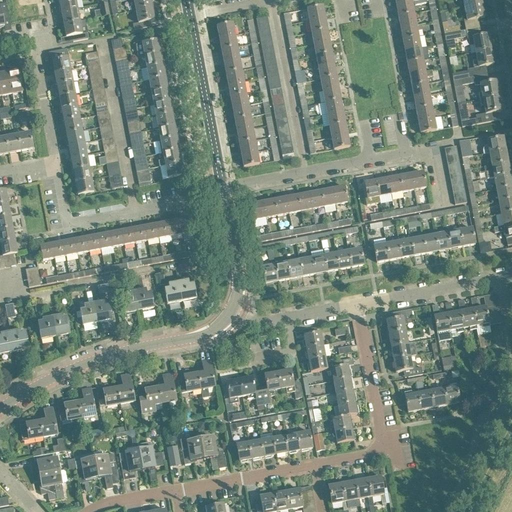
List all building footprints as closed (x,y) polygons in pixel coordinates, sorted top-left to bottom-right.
[(60,6),(59,6),(60,13),(61,12),(61,13),(77,10),(75,0),(64,0),(59,1),(59,2),(60,5),(60,6)] [(133,0),(136,12),(152,8),(151,5),(151,3),(152,3),(151,0),(133,0)] [(396,6),(398,17),(414,14),(412,3),(396,6)] [(1,10),(0,10),(0,28),(3,28),(3,27),(4,27),(3,21),(9,20),(6,4),(0,5),(1,10)] [(463,16),(464,23),(484,19),(482,4),(464,7),(466,15),(463,16)] [(309,22),(325,19),(323,7),(307,10),(309,22)] [(138,24),(133,25),(134,31),(149,28),(148,22),(154,21),(154,19),(153,16),(153,15),(155,15),(153,9),(152,9),(152,8),(136,12),(138,24)] [(62,18),(61,19),(62,25),(64,24),(64,25),(80,22),(77,10),(61,13),(61,14),(62,17),(62,18)] [(398,17),(400,29),(416,26),(414,14),(398,17)] [(257,26),(269,24),(267,18),(256,20),(257,26)] [(311,34),(327,31),(325,19),(309,22),(311,34)] [(65,30),(63,31),(65,37),(66,37),(66,38),(72,37),(73,42),(89,39),(88,33),(82,34),(81,28),(86,27),(85,21),(80,22),(64,25),(64,26),(64,29),(65,30)] [(447,23),(442,24),(444,35),(460,32),(460,31),(460,32),(459,26),(454,27),(448,29),(447,23)] [(217,27),(219,39),(235,36),(233,24),(217,27)] [(258,32),(270,30),(269,24),(257,26),(258,32)] [(400,29),(403,41),(418,38),(416,26),(400,29)] [(260,38),(271,36),(270,30),(258,32),(260,38)] [(314,45),(329,42),(327,31),(311,34),(314,45)] [(444,35),(446,42),(462,39),(461,38),(467,37),(466,31),(460,32),(444,35)] [(219,39),(221,51),(237,48),(235,36),(219,39)] [(474,46),(476,53),(491,51),(488,36),(468,40),(469,47),(474,46)] [(403,41),(405,52),(421,49),(418,38),(403,41)] [(138,58),(144,56),(160,53),(158,41),(136,45),(138,58)] [(262,50),(273,48),(272,41),(261,43),(262,50)] [(316,57),(332,54),(329,42),(314,45),(316,57)] [(115,62),(126,60),(124,48),(113,50),(115,62)] [(221,51),(224,62),(239,59),(237,48),(221,51)] [(405,52),(407,64),(423,61),(422,54),(431,53),(430,48),(421,49),(405,52)] [(493,65),(491,51),(476,53),(477,61),(472,62),(474,69),(493,65)] [(86,55),(88,67),(99,65),(97,53),(86,55)] [(144,56),(147,69),(163,66),(160,53),(144,56)] [(263,56),(264,61),(275,59),(274,53),(263,56)] [(318,69),(334,66),(332,54),(316,57),(318,69)] [(52,61),(55,74),(71,71),(68,58),(52,61)] [(224,62),(226,74),(241,71),(239,59),(224,62)] [(115,62),(117,74),(129,72),(126,60),(115,62)] [(407,64),(409,75),(425,72),(423,61),(407,64)] [(88,67),(91,80),(102,77),(99,65),(88,67)] [(266,73),(278,71),(277,65),(265,67),(266,73)] [(147,69),(149,81),(165,78),(163,66),(147,69)] [(320,80),(336,77),(334,66),(318,69),(320,80)] [(18,71),(8,73),(12,95),(22,93),(18,71)] [(55,74),(57,86),(73,83),(71,71),(55,74)] [(226,74),(228,86),(244,83),(241,71),(226,74)] [(409,75),(411,87),(427,84),(426,78),(432,77),(431,71),(425,72),(409,75)] [(117,74),(120,86),(131,84),(129,72),(117,74)] [(453,82),(469,79),(468,72),(452,75),(453,82)] [(8,73),(0,74),(0,87),(2,97),(12,95),(8,73)] [(91,80),(93,92),(104,90),(102,77),(91,80)] [(269,85),(280,83),(279,77),(267,79),(269,85)] [(323,92),(338,89),(336,77),(320,80),(323,92)] [(149,81),(151,93),(167,90),(165,78),(149,81)] [(469,79),(453,82),(454,87),(462,86),(470,84),(474,84),(473,78),(469,79)] [(496,82),(489,83),(480,85),(482,93),(479,94),(480,101),(499,97),(498,90),(499,90),(498,84),(497,83),(496,82)] [(57,86),(59,98),(75,95),(73,83),(57,86)] [(228,86),(230,97),(246,94),(244,83),(228,86)] [(120,86),(122,99),(133,96),(131,84),(120,86)] [(411,87),(414,99),(429,96),(427,84),(411,87)] [(325,104),(341,101),(338,89),(323,92),(325,104)] [(93,92),(95,104),(106,102),(104,90),(93,92)] [(151,93),(154,105),(170,102),(167,90),(151,93)] [(230,97),(232,109),(248,106),(246,94),(230,97)] [(59,98),(61,110),(77,107),(75,95),(59,98)] [(122,99),(124,111),(136,109),(133,96),(122,99)] [(414,99),(416,111),(432,108),(429,96),(414,99)] [(499,97),(480,101),(481,107),(484,106),(485,115),(502,112),(502,110),(503,109),(502,103),(500,102),(499,97)] [(272,102),(273,108),(284,106),(283,100),(272,102)] [(327,115),(343,112),(341,101),(325,104),(327,115)] [(95,104),(98,116),(109,114),(106,102),(95,104)] [(154,105),(156,117),(172,114),(170,102),(154,105)] [(465,104),(458,105),(460,118),(468,117),(466,104),(465,104)] [(232,109),(235,121),(250,118),(248,106),(232,109)] [(273,108),(274,114),(286,112),(284,106),(273,108)] [(61,110),(64,123),(80,120),(77,107),(61,110)] [(416,111),(418,122),(434,119),(432,108),(416,111)] [(124,111),(127,123),(138,121),(136,109),(124,111)] [(275,121),(287,118),(286,112),(274,114),(275,121)] [(329,127),(345,124),(343,112),(327,115),(329,127)] [(98,116),(100,128),(111,126),(109,114),(98,116)] [(156,117),(158,130),(174,126),(172,114),(156,117)] [(477,119),(461,122),(462,126),(462,128),(478,125),(485,123),(484,115),(476,116),(477,119)] [(235,121),(237,133),(253,130),(250,118),(235,121)] [(287,118),(275,121),(277,127),(288,125),(287,118)] [(434,119),(418,122),(420,134),(436,131),(434,119)] [(64,123),(66,135),(82,132),(80,120),(64,123)] [(127,123),(129,135),(140,133),(138,121),(127,123)] [(331,139),(347,136),(345,124),(329,127),(331,139)] [(288,125),(277,127),(278,133),(289,131),(288,125)] [(100,128),(102,141),(114,138),(111,126),(100,128)] [(158,130),(161,142),(177,139),(174,126),(158,130)] [(237,133),(239,144),(255,141),(253,130),(237,133)] [(17,134),(21,152),(33,149),(30,132),(17,134)] [(66,135),(68,147),(84,144),(82,132),(66,135)] [(129,135),(132,147),(143,145),(140,133),(129,135)] [(5,136),(8,154),(21,152),(17,134),(5,136)] [(0,137),(0,155),(8,154),(5,136),(0,137)] [(279,138),(280,145),(291,143),(290,136),(279,138)] [(331,139),(334,151),(350,148),(347,136),(331,139)] [(114,138),(102,141),(105,152),(116,150),(114,138)] [(483,155),(490,154),(506,151),(503,138),(487,141),(488,145),(487,146),(486,146),(484,147),(483,148),(483,150),(483,151),(483,152),(483,154),(483,155)] [(161,142),(163,154),(179,151),(177,139),(161,142)] [(239,144),(241,156),(257,153),(255,141),(239,144)] [(84,144),(68,147),(71,159),(87,156),(84,144)] [(132,147),(134,159),(145,157),(143,145),(132,147)] [(444,150),(445,156),(457,154),(456,147),(444,150)] [(105,153),(107,165),(118,163),(116,150),(105,152),(105,153)] [(159,162),(160,167),(181,163),(179,151),(163,154),(164,161),(159,162)] [(484,168),(508,163),(506,151),(490,154),(492,166),(484,167),(484,168)] [(257,153),(241,156),(244,168),(259,165),(257,153)] [(445,156),(447,162),(458,160),(457,154),(445,156)] [(71,159),(73,171),(89,168),(87,156),(71,159)] [(134,159),(136,172),(147,170),(145,157),(134,159)] [(447,162),(448,168),(460,166),(458,160),(447,162)] [(107,165),(109,177),(121,175),(118,163),(107,165)] [(160,167),(162,180),(184,176),(181,163),(160,167)] [(494,178),(510,175),(508,163),(484,168),(485,173),(486,173),(487,180),(494,178)] [(448,168),(449,174),(461,172),(460,166),(448,168)] [(73,171),(75,184),(91,181),(89,168),(73,171)] [(136,172),(139,184),(139,187),(150,185),(147,170),(136,172)] [(449,174),(450,181),(462,178),(461,172),(449,174)] [(423,173),(411,175),(414,191),(426,189),(423,173)] [(109,177),(112,189),(123,187),(121,175),(109,177)] [(411,175),(400,177),(403,193),(414,191),(411,175)] [(494,178),(497,190),(511,187),(511,184),(510,175),(494,178)] [(400,177),(388,179),(391,195),(403,193),(400,177)] [(450,181),(451,187),(463,185),(462,178),(450,181)] [(388,179),(376,182),(379,197),(391,195),(388,179)] [(91,181),(75,184),(78,196),(94,193),(91,181)] [(376,182),(364,184),(366,194),(367,199),(365,200),(366,206),(380,204),(379,197),(376,182)] [(451,187),(453,193),(464,191),(463,185),(451,187)] [(511,187),(497,190),(499,203),(511,200),(511,187)] [(345,188),(333,190),(336,206),(348,203),(345,188)] [(333,190),(321,192),(324,208),(336,206),(333,190)] [(453,193),(454,199),(465,197),(464,191),(453,193)] [(321,192),(309,194),(312,210),(317,209),(324,208),(321,192)] [(309,194),(298,196),(301,212),(312,210),(309,194)] [(298,196),(286,199),(289,214),(301,212),(298,196)] [(454,199),(455,206),(467,203),(465,197),(454,199)] [(286,199),(274,201),(277,217),(289,214),(286,199)] [(511,200),(499,203),(501,215),(511,212),(511,200)] [(274,201),(262,203),(265,219),(277,217),(274,201)] [(251,205),(254,221),(265,219),(262,203),(251,205)] [(0,205),(0,218),(10,217),(8,204),(0,205)] [(511,212),(501,215),(503,227),(511,225),(511,212)] [(0,218),(0,231),(12,229),(10,217),(0,218)] [(326,218),(328,229),(340,227),(339,222),(331,224),(330,217),(326,218)] [(192,218),(180,220),(183,235),(194,233),(192,218)] [(180,220),(168,223),(171,237),(183,235),(180,220)] [(168,223),(157,225),(159,240),(171,237),(168,223)] [(157,225),(145,227),(148,242),(159,240),(157,225)] [(495,234),(504,232),(506,239),(511,238),(511,225),(503,227),(494,229),(495,234)] [(145,227),(133,229),(136,244),(148,242),(145,227)] [(0,231),(0,239),(1,244),(15,241),(12,229),(0,231)] [(133,229),(121,231),(124,246),(125,250),(137,248),(136,244),(133,229)] [(472,229),(460,232),(463,247),(475,245),(472,229)] [(121,231),(110,234),(113,248),(124,246),(121,231)] [(460,232),(447,234),(450,250),(463,247),(460,232)] [(110,234),(98,236),(101,251),(113,248),(110,234)] [(447,234),(435,236),(438,252),(450,250),(447,234)] [(98,236),(86,238),(89,253),(101,251),(98,236)] [(435,236),(423,238),(426,254),(438,252),(435,236)] [(86,238),(75,240),(77,255),(89,253),(86,238)] [(423,238),(411,241),(414,257),(426,254),(423,238)] [(75,240),(63,242),(66,257),(77,255),(75,240)] [(1,244),(3,257),(8,256),(15,254),(17,254),(15,241),(1,244)] [(411,241),(399,243),(401,259),(414,257),(411,241)] [(63,242),(51,245),(54,259),(66,257),(63,242)] [(399,243),(386,245),(389,261),(401,259),(399,243)] [(54,259),(51,245),(40,247),(42,262),(54,259)] [(374,248),(375,254),(377,263),(389,261),(386,245),(374,248)] [(186,253),(187,258),(199,256),(198,250),(193,251),(192,247),(185,248),(186,253)] [(361,250),(348,252),(351,268),(364,266),(361,250)] [(348,252),(336,254),(339,270),(351,268),(348,252)] [(15,254),(8,256),(11,267),(17,266),(15,254)] [(336,254),(324,257),(327,273),(339,270),(336,254)] [(3,257),(2,257),(5,268),(11,267),(8,256),(3,257)] [(324,257),(312,259),(315,275),(327,273),(324,257)] [(312,259),(299,261),(302,277),(315,275),(312,259)] [(123,265),(116,266),(117,271),(129,269),(128,264),(127,260),(122,260),(123,265)] [(179,263),(181,271),(191,269),(190,261),(179,263)] [(299,261),(287,263),(290,279),(302,277),(299,261)] [(287,263),(275,266),(278,282),(290,279),(287,263)] [(275,266),(262,268),(265,284),(278,282),(275,266)] [(163,273),(154,275),(157,287),(165,285),(163,273)] [(28,282),(29,288),(41,286),(39,280),(28,282)] [(180,283),(178,283),(182,302),(197,300),(194,285),(189,286),(188,281),(180,283)] [(164,290),(165,295),(167,305),(182,302),(178,283),(168,285),(169,289),(164,290)] [(143,290),(136,291),(140,311),(154,309),(151,293),(147,294),(146,290),(143,290)] [(127,298),(122,299),(123,304),(125,314),(140,311),(136,291),(130,293),(126,293),(127,298)] [(483,297),(485,303),(497,300),(496,295),(483,297)] [(471,299),(473,310),(476,326),(478,335),(490,333),(489,326),(488,320),(487,317),(487,314),(486,309),(485,308),(478,309),(476,298),(471,299)] [(485,303),(485,308),(486,309),(499,306),(497,300),(485,303)] [(460,312),(463,329),(469,328),(469,331),(476,330),(476,326),(473,310),(466,311),(464,301),(458,302),(460,312)] [(104,302),(94,304),(97,323),(112,321),(109,305),(104,306),(104,302)] [(445,304),(447,315),(450,331),(456,330),(456,333),(463,332),(463,329),(460,312),(453,314),(451,303),(445,304)] [(80,310),(81,316),(83,326),(97,323),(94,304),(84,306),(85,310),(80,310)] [(5,306),(7,316),(8,319),(16,318),(13,305),(5,306)] [(432,307),(437,334),(438,342),(451,340),(450,331),(447,315),(440,316),(438,306),(432,307)] [(386,322),(389,335),(405,331),(404,325),(407,325),(406,318),(412,317),(411,310),(396,313),(397,319),(386,322)] [(487,314),(487,317),(488,320),(501,317),(500,311),(487,314)] [(64,316),(52,318),(55,337),(70,334),(67,317),(64,318),(64,316)] [(489,326),(490,326),(492,325),(502,324),(501,317),(488,320),(489,326)] [(55,337),(52,318),(42,320),(42,322),(38,323),(41,340),(55,337)] [(309,336),(304,337),(306,349),(323,346),(321,334),(317,334),(317,329),(308,331),(309,336)] [(335,331),(336,337),(348,335),(347,329),(335,331)] [(22,331),(10,333),(14,352),(29,350),(26,333),(23,333),(22,331)] [(389,335),(391,348),(408,344),(405,331),(389,335)] [(0,355),(14,352),(10,333),(0,335),(1,337),(0,337),(0,355)] [(391,348),(393,361),(410,357),(408,344),(391,348)] [(306,349),(308,361),(325,358),(323,346),(306,349)] [(351,347),(338,349),(339,355),(352,353),(351,347)] [(396,374),(407,371),(408,378),(422,375),(421,368),(416,369),(414,363),(412,363),(410,357),(393,361),(396,374)] [(325,358),(308,361),(310,373),(327,370),(325,358)] [(340,362),(341,368),(348,366),(348,367),(354,366),(353,359),(340,362)] [(198,375),(203,399),(209,398),(208,390),(215,388),(210,361),(202,363),(204,373),(198,375)] [(457,369),(456,361),(442,364),(444,371),(457,369)] [(332,370),(334,382),(350,379),(348,367),(348,366),(341,368),(332,370)] [(202,399),(203,399),(198,375),(190,376),(189,371),(188,371),(188,372),(177,374),(178,384),(180,395),(201,391),(202,399)] [(291,371),(278,373),(281,390),(286,389),(287,394),(294,392),(296,400),(302,398),(301,391),(299,381),(293,383),(291,371)] [(267,388),(261,389),(264,405),(271,404),(269,397),(276,396),(275,391),(281,390),(278,373),(264,376),(267,388)] [(165,387),(159,389),(163,411),(170,409),(168,403),(175,401),(171,375),(163,377),(165,387)] [(124,388),(117,389),(120,405),(134,402),(129,376),(122,377),(124,388)] [(256,400),(257,407),(258,411),(265,410),(264,405),(261,389),(255,390),(252,378),(239,380),(243,397),(248,396),(249,401),(256,400)] [(334,382),(336,394),(352,391),(350,379),(334,382)] [(237,398),(243,397),(239,380),(226,383),(230,405),(238,403),(237,398)] [(490,390),(494,395),(501,389),(496,383),(489,389),(490,390)] [(450,388),(443,390),(446,406),(460,404),(456,384),(449,385),(450,388)] [(120,405),(117,389),(109,391),(108,387),(96,389),(100,409),(120,405)] [(138,389),(140,399),(143,414),(155,412),(154,406),(162,404),(163,411),(159,389),(151,390),(150,387),(138,389)] [(85,402),(78,403),(81,420),(95,417),(90,390),(83,391),(85,402)] [(443,390),(431,392),(434,409),(446,406),(443,390)] [(336,394),(339,406),(355,403),(352,391),(336,394)] [(411,392),(404,394),(408,414),(421,411),(418,394),(412,395),(411,392)] [(431,392),(418,394),(421,411),(434,409),(431,392)] [(480,397),(475,400),(482,410),(486,407),(480,397)] [(57,403),(59,413),(61,424),(81,420),(78,403),(70,405),(69,401),(57,403)] [(339,406),(341,418),(349,417),(357,415),(355,403),(339,406)] [(46,421),(40,422),(43,438),(57,436),(52,409),(45,410),(46,421)] [(232,415),(233,421),(246,419),(245,412),(232,415)] [(333,420),(335,432),(351,429),(349,417),(341,418),(333,420)] [(43,438),(40,422),(32,424),(31,420),(19,422),(22,442),(43,438)] [(204,430),(207,426),(206,422),(197,424),(198,428),(199,431),(204,430)] [(102,429),(91,432),(92,437),(104,435),(103,431),(102,429)] [(335,432),(335,435),(337,445),(354,442),(351,429),(335,432)] [(310,432),(297,435),(300,451),(313,449),(310,432)] [(318,435),(313,436),(315,444),(316,452),(325,450),(322,434),(318,435)] [(297,435),(285,437),(288,454),(300,451),(297,435)] [(285,437),(273,439),(276,456),(288,454),(285,437)] [(200,440),(203,456),(210,455),(210,459),(213,471),(226,468),(223,452),(216,454),(213,438),(200,440)] [(273,439),(260,441),(263,458),(276,456),(273,439)] [(196,457),(203,456),(200,440),(181,444),(183,455),(184,465),(197,463),(196,457)] [(260,441),(248,444),(251,460),(263,458),(260,441)] [(150,443),(137,446),(138,451),(141,467),(148,466),(151,482),(157,481),(155,471),(155,468),(164,466),(163,462),(165,462),(163,453),(152,455),(151,449),(150,443)] [(248,444),(246,444),(236,446),(239,463),(251,460),(248,444)] [(177,447),(167,449),(171,467),(180,466),(177,447)] [(138,451),(118,455),(120,465),(123,475),(123,476),(124,481),(136,479),(135,474),(135,472),(134,469),(141,467),(138,451)] [(42,468),(43,474),(59,471),(56,454),(45,455),(33,458),(36,470),(42,468)] [(94,459),(97,475),(104,474),(107,490),(113,489),(112,485),(119,484),(114,456),(94,459)] [(90,477),(97,475),(94,459),(75,463),(79,484),(91,482),(90,477)] [(59,471),(43,474),(44,482),(39,483),(41,495),(47,494),(49,501),(64,498),(61,484),(66,483),(67,481),(66,472),(64,471),(59,471)] [(380,477),(367,480),(370,498),(372,498),(380,496),(382,505),(386,504),(385,495),(383,495),(380,477)] [(367,480),(354,482),(358,500),(359,500),(368,498),(369,507),(373,506),(372,498),(370,498),(367,480)] [(354,482),(341,484),(345,503),(346,502),(355,501),(356,509),(357,509),(357,511),(361,511),(361,509),(359,500),(358,500),(354,482)] [(345,503),(341,484),(328,487),(332,505),(342,503),(343,511),(348,511),(346,502),(345,503)] [(292,511),(292,510),(302,509),(303,509),(302,505),(301,499),(300,493),(299,489),(298,489),(299,490),(286,492),(289,511),(288,511),(292,511)] [(301,499),(313,497),(312,491),(300,493),(301,499)] [(283,511),(288,511),(289,511),(286,492),(273,495),(276,511),(283,511)] [(256,511),(276,511),(273,495),(260,497),(262,505),(256,506),(256,511)] [(302,505),(314,503),(313,497),(301,499),(302,505)] [(7,498),(0,499),(0,507),(9,506),(7,498)] [(302,509),(303,511),(315,508),(314,503),(302,505),(303,509),(302,509)]
